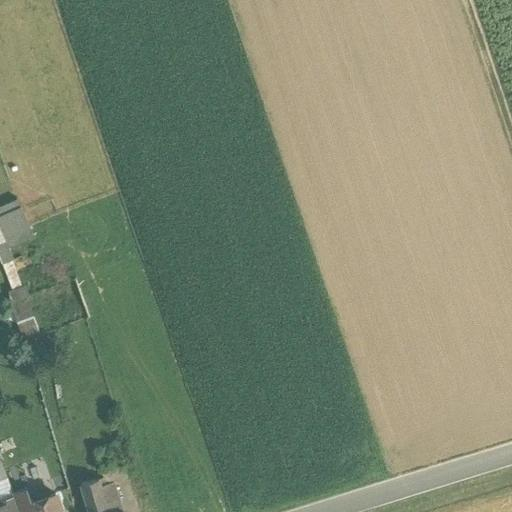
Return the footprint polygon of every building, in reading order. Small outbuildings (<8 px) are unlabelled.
[(7,249),(33,240),(19,202),(0,208),(0,264),(9,290),(6,291),(10,302),(31,295),(27,284),(21,287),(7,249)] [(118,443),(95,450),(105,484),(114,482),(128,478),(118,443)] [(105,484),(100,486),(98,479),(80,484),(88,511),(118,511),(122,511),(114,482),(105,484)] [(26,490),(12,495),(18,511),(33,511),(30,503),(31,503),(26,490)] [(12,494),(0,498),(0,505),(1,506),(3,511),(18,511),(12,495),(12,494)] [(31,503),(30,503),(33,511),(60,511),(54,495),(31,503)]
